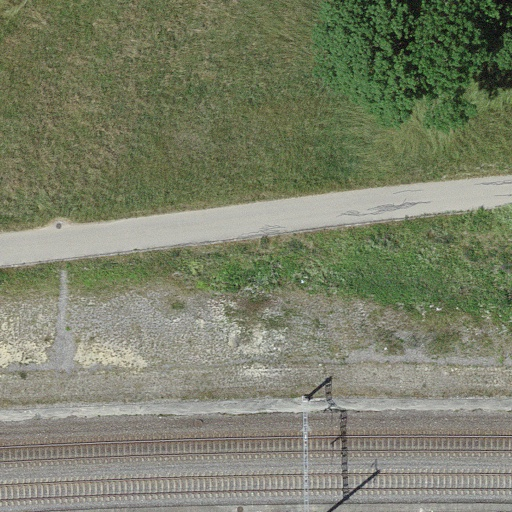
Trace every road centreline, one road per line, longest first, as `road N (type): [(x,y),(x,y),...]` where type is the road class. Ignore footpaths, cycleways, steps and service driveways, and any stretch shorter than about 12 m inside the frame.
road 1 (unclassified): [(511,201),(0,258)]
road 2 (track): [(0,394),(208,383),(511,382)]
